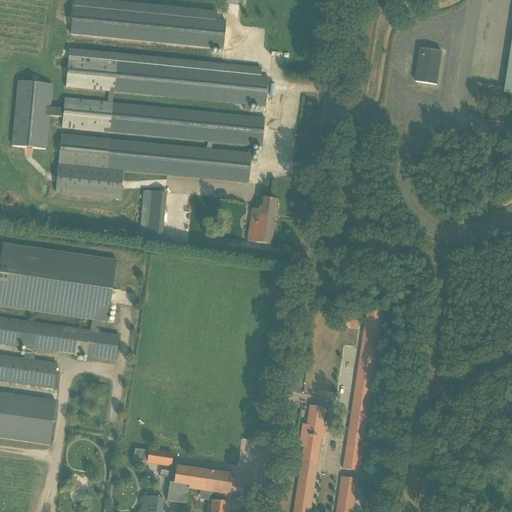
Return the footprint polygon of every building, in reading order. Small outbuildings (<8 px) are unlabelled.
[(198,12),(74,0),(71,37),(212,51),(223,52),(226,23),(216,23),(216,14),(198,12)] [(252,45),(264,46),(265,28),(252,28),(252,45)] [(422,50),(417,83),(438,86),(443,53),(422,50)] [(69,59),(66,88),(108,92),(113,93),(255,106),(265,107),(268,79),(261,78),(261,69),(69,51),(68,59),(69,59)] [(17,82),(11,147),(25,148),(33,149),(46,150),(50,117),(62,118),(61,129),(207,143),(212,143),(261,148),(264,119),(249,118),(112,105),(113,93),(108,92),(107,104),(64,100),(63,110),(50,109),(53,86),(17,82)] [(61,136),(58,165),(55,194),(120,201),(123,171),(248,184),(251,155),(61,136)] [(163,244),(165,193),(142,192),(140,242),(163,244)] [(252,210),(247,242),(271,246),(278,202),(261,199),(259,211),(252,210)] [(86,250),(71,348),(116,355),(131,257),(86,250)] [(359,472),(383,314),(367,312),(343,470),(359,472)] [(342,329),(358,331),(359,320),(343,318),(342,329)] [(326,409),(320,408),(310,407),(307,426),(303,425),(300,447),(304,448),(294,511),(310,511),(318,465),(319,457),(322,438),(324,439),(326,428),(324,428),(326,409)] [(135,450),(135,451),(133,461),(140,462),(141,451),(135,450)] [(147,463),(147,464),(155,465),(157,452),(149,451),(149,452),(147,463)] [(211,502),(209,511),(226,511),(228,504),(225,504),(226,495),(229,495),(232,476),(222,475),(176,468),(174,481),(174,484),(172,497),(168,496),(167,502),(185,505),(186,505),(187,505),(189,490),(200,491),(199,500),(211,502)] [(341,479),(336,511),(352,511),(357,481),(341,479)] [(161,511),(164,500),(163,500),(147,497),(143,497),(140,511),(161,511)]
